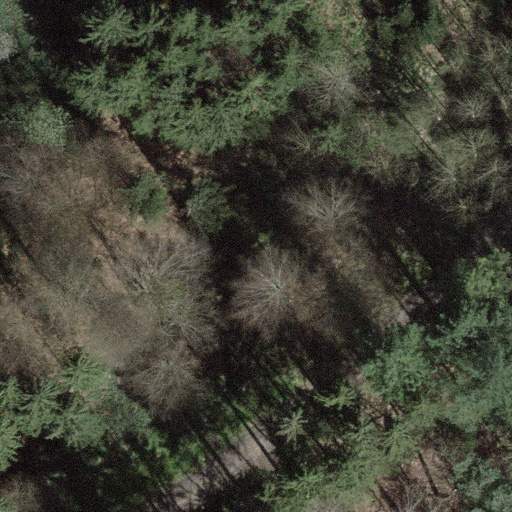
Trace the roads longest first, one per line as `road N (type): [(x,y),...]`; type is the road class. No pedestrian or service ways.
road 1 (track): [(366,351),(229,472),(168,511)]
road 2 (track): [(511,216),(366,351)]
